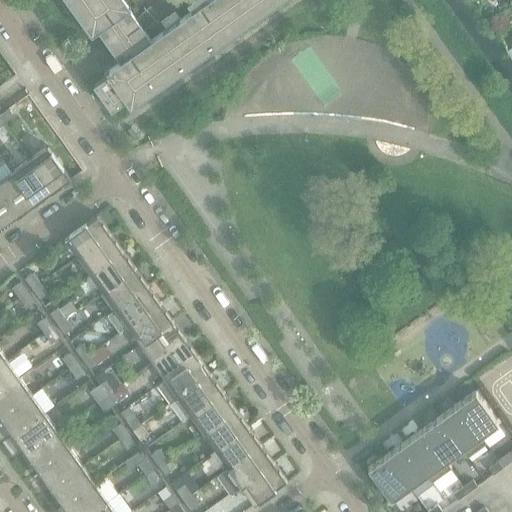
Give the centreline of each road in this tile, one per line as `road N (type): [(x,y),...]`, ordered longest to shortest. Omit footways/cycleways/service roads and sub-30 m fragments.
road 1 (residential): [(327,471),(120,175)]
road 2 (residential): [(120,175),(0,6)]
road 3 (residential): [(0,260),(120,175)]
